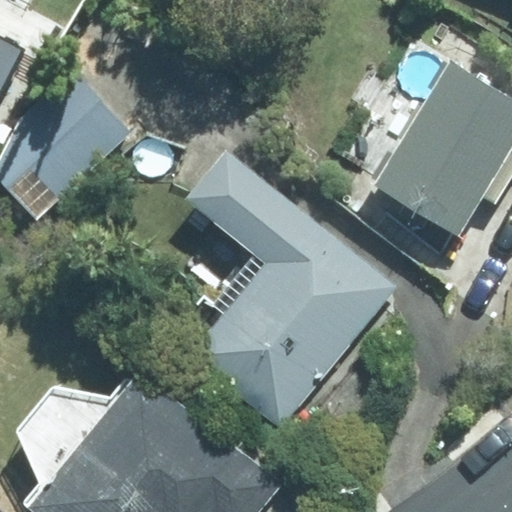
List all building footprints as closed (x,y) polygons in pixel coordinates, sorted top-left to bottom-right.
[(0,43),(0,93),(20,53),(0,43)] [(389,182),(470,232),(511,165),(511,87),(466,59),(389,182)] [(29,115),(6,168),(47,214),(141,130),(83,65),(29,115)] [(403,281),(240,144),(200,192),(279,258),(201,350),(283,421),(403,281)] [(154,364),(42,500),(56,511),(255,511),(288,473),(154,364)]
